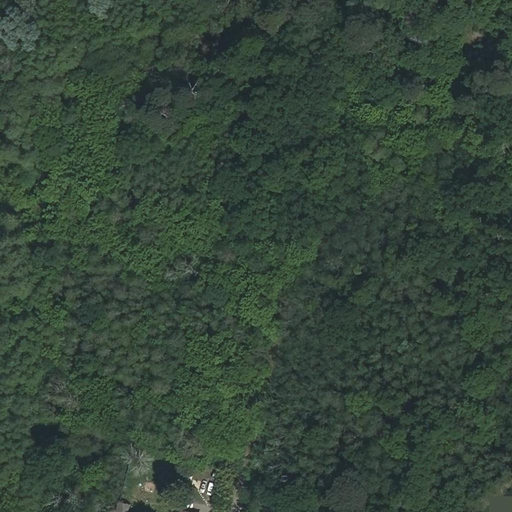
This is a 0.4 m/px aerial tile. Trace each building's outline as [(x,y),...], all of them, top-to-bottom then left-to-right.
[(503,32),(511,25),(511,0),(493,0),(502,11),(493,18),(503,32)] [(350,49),(358,60),(382,40),(375,30),(370,34),(365,28),(353,38),(357,43),(350,49)] [(393,111),(424,89),(415,78),(406,83),(397,72),(383,82),(392,94),(384,100),(393,111)] [(248,140),(272,122),(266,114),(260,118),(255,112),(243,122),(247,127),(242,131),(248,140)] [(283,192),(313,170),(304,159),(295,165),(286,153),(271,165),(279,176),(273,181),(283,192)] [(170,213),(158,181),(115,196),(127,228),(170,213)] [(166,365),(174,339),(162,336),(160,343),(152,341),(149,352),(157,354),(155,361),(166,365)] [(223,390),(236,346),(220,343),(217,356),(207,354),(203,367),(213,371),(209,385),(223,390)] [(258,477),(247,511),(280,511),(284,501),(271,497),(275,482),(258,477)] [(110,488),(108,496),(127,494),(131,483),(121,480),(117,490),(110,488)] [(190,511),(195,498),(176,500),(175,503),(163,501),(159,511),(190,511)]
